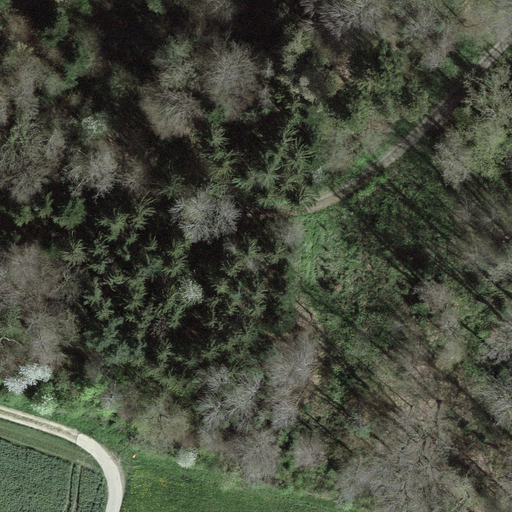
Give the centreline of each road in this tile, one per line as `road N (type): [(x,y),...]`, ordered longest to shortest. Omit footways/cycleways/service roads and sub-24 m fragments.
road 1 (track): [(511,33),(372,176),(294,210),(227,209),(179,196),(0,114)]
road 2 (track): [(113,511),(86,448),(0,421)]
